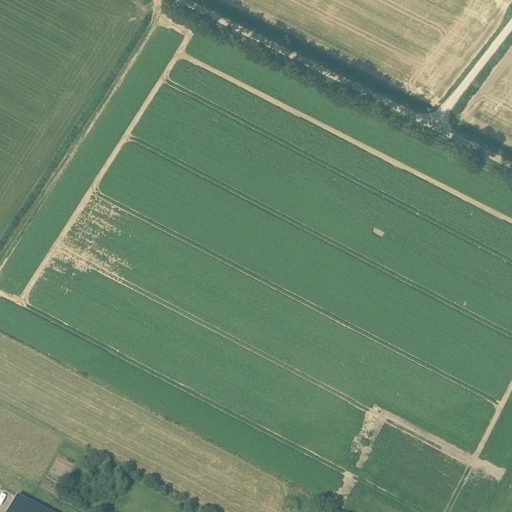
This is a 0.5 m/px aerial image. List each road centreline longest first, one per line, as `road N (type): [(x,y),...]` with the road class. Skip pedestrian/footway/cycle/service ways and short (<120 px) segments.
road 1 (unclassified): [(511,166),(367,85),(180,0)]
road 2 (track): [(437,126),(511,25)]
